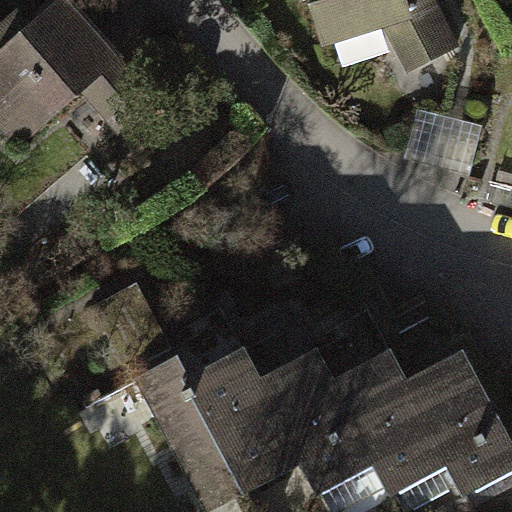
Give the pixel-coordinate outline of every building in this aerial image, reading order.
[(19,9),(0,25),(0,124),(20,147),(123,54),(74,0),(63,0),(34,26),(19,9)] [(308,0),(324,44),(379,24),(405,76),(464,44),(440,0),(308,0)] [(260,376),(243,346),(192,372),(180,350),(141,371),(215,509),(304,461),(260,376)] [(334,378),(317,346),(260,376),(304,461),(321,492),(379,461),(334,378)] [(409,378),(392,347),(334,378),(379,461),(396,493),(454,463),(409,378)] [(511,471),(511,432),(467,348),(409,378),(454,463),(470,494),(511,471)]
